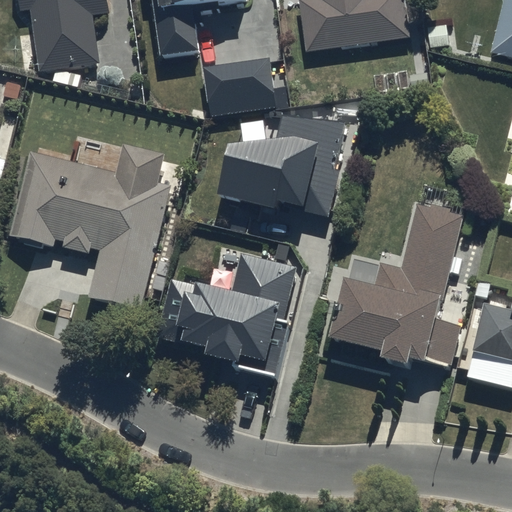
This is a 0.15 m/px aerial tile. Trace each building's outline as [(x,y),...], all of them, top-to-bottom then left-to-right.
[(21,0),(23,14),(34,13),(41,74),(102,67),(97,19),(110,17),(108,0),(21,0)] [(155,0),(163,60),(201,55),(198,29),(207,28),(204,8),(248,2),(248,0),(155,0)] [(310,0),(301,1),(308,54),(412,41),(407,0),(310,0)] [(511,0),(507,0),(495,55),(511,58),(511,0)] [(271,63),(206,72),(212,120),(277,111),(271,63)] [(228,136),(219,189),(324,219),(351,124),(287,106),(280,131),(228,136)] [(120,176),(33,155),(13,239),(23,242),(22,246),(45,252),(46,249),(55,251),(57,243),(68,246),(67,251),(93,257),(94,252),(103,255),(92,302),(143,315),(173,190),(161,187),(168,159),(126,149),(120,176)] [(376,292),(350,285),(335,345),(389,359),(387,366),(414,372),(416,365),(431,368),(432,365),(453,370),(464,329),(441,324),(453,275),(460,277),(464,261),(457,260),(467,219),(419,207),(403,273),(382,268),(376,292)] [(173,271),(156,336),(276,367),(302,268),(241,252),(232,286),(173,271)] [(511,315),(488,310),(470,380),(511,391),(511,315)]
